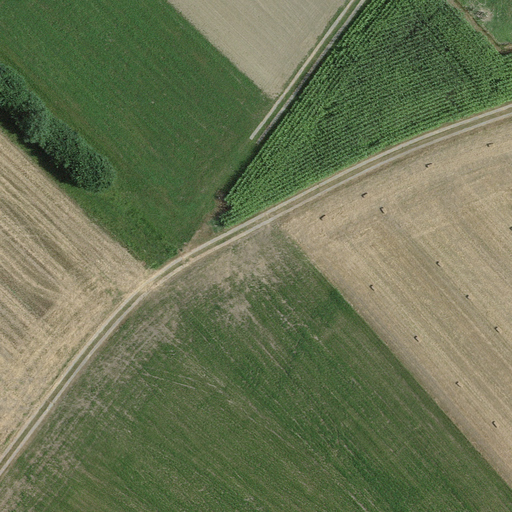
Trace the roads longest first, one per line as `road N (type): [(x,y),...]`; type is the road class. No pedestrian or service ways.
road 1 (track): [(0,471),(118,321),(163,279),(412,148),(511,113)]
road 2 (track): [(253,142),(358,0)]
